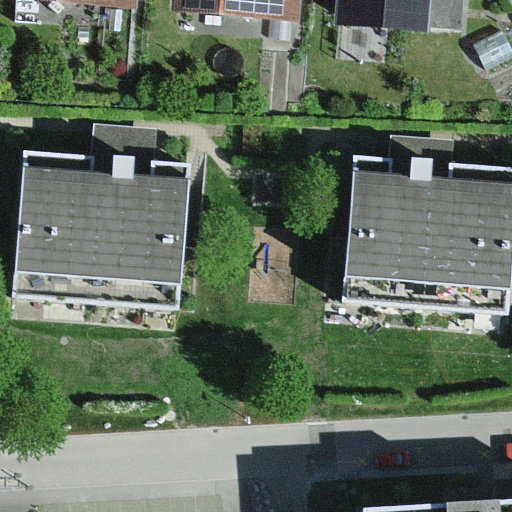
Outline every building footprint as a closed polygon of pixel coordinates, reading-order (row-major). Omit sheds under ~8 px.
[(21,0),(21,3),(141,12),(142,0),(21,0)] [(306,0),(188,0),(188,16),(305,23),(306,0)] [(342,0),(340,32),(434,39),(434,32),(436,0),(342,0)] [(464,0),(436,0),(434,32),(462,34),(464,0)] [(126,164),(26,157),(15,300),(183,313),(194,169),(126,164)] [(511,174),(426,168),(350,162),(339,301),(502,313),(511,181),(511,174)]
